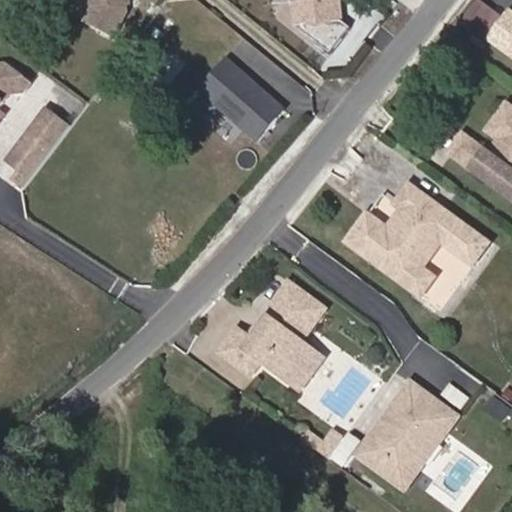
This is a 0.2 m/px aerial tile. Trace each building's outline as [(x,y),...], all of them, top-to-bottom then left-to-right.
[(93,0),(95,10),(131,6),(130,0),(93,0)] [(297,0),(300,33),(334,61),(354,36),(345,29),(342,30),(341,13),(344,9),(343,0),(297,0)] [(511,9),(510,8),(490,35),(511,51),(511,9)] [(231,61),(207,90),(267,138),(290,109),(231,61)] [(0,111),(12,96),(27,95),(34,85),(9,66),(0,67),(0,111)] [(452,151),(511,195),(511,104),(509,103),(490,128),(499,135),(505,139),(494,154),(488,150),(465,133),(452,151)] [(14,163),(26,172),(20,181),(29,188),(73,129),(51,112),(14,163)] [(499,135),(488,150),(494,154),(505,139),(499,135)] [(391,227),(371,212),(350,240),(419,292),(433,273),(425,267),(445,241),(449,235),(466,247),(478,232),(413,184),(398,203),(405,208),(410,212),(403,221),(398,217),(391,227)] [(405,208),(398,217),(403,221),(410,212),(405,208)] [(449,235),(445,241),(462,253),(466,247),(449,235)] [(438,277),(433,273),(419,292),(423,295),(438,277)] [(252,335),(241,327),(223,350),(253,373),(264,359),(288,377),(298,364),(313,375),(326,356),(304,340),(328,308),(293,281),(268,313),(272,317),(256,338),(252,335)] [(268,313),(252,335),(256,338),(272,317),(268,313)] [(298,364),(288,377),(302,388),(313,375),(298,364)] [(446,435),(462,414),(415,379),(362,451),(408,486),(424,465),(412,456),(434,426),(446,435)] [(511,404),(497,394),(487,408),(505,421),(511,411),(511,404)] [(434,426),(412,456),(424,465),(446,435),(434,426)] [(338,429),(329,441),(337,447),(346,435),(338,429)]
